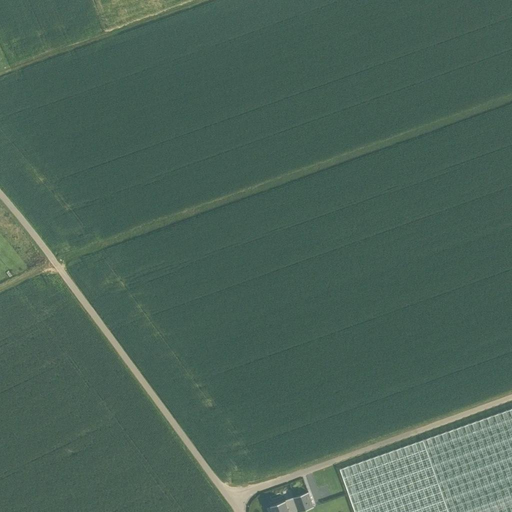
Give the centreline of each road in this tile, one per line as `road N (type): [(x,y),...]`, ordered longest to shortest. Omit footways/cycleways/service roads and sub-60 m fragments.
road 1 (track): [(228,498),(511,397)]
road 2 (track): [(61,269),(228,498)]
road 3 (track): [(210,0),(0,73)]
